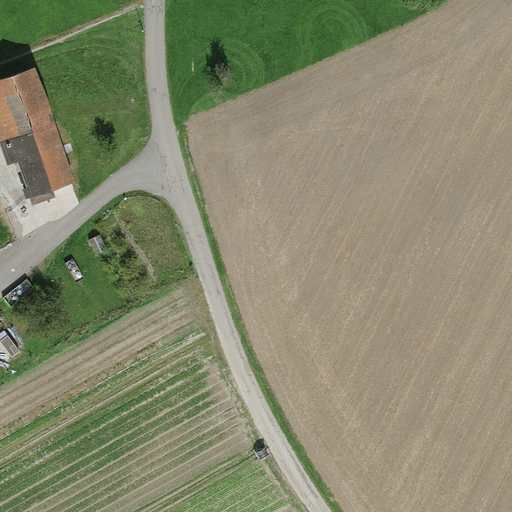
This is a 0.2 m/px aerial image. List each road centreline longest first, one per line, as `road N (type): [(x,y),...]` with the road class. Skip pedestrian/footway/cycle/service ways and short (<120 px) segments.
road 1 (unclassified): [(320,511),(245,378),(210,285),(160,120),(155,0)]
road 2 (unknown): [(173,163),(99,201),(0,287)]
road 3 (track): [(0,65),(155,0)]
